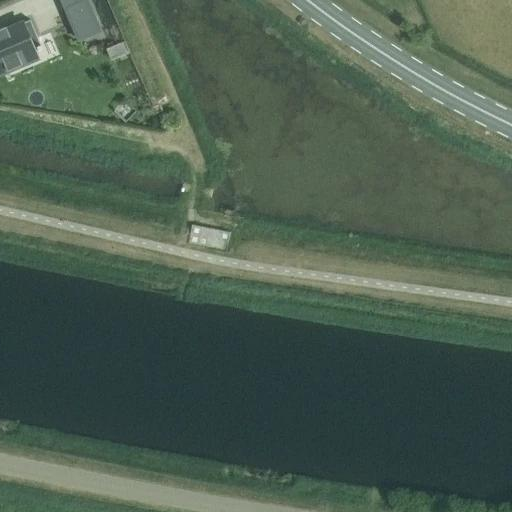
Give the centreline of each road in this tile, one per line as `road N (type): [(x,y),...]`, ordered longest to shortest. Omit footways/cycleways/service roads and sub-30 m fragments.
road 1 (unclassified): [(262,511),(0,462)]
road 2 (secondary): [(511,125),(423,79),(306,0)]
